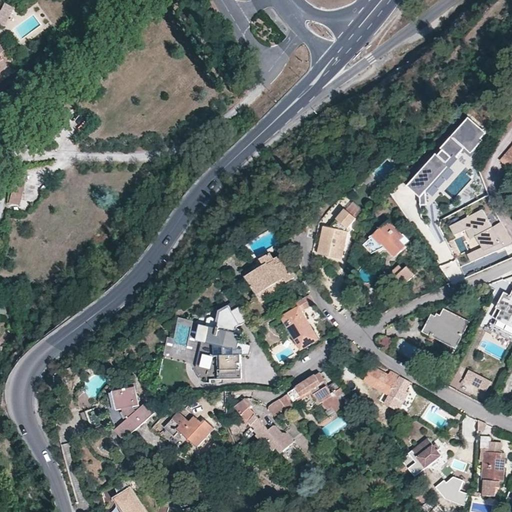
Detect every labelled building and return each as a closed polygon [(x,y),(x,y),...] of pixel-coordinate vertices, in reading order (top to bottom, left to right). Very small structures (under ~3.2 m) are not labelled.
[(0,23),(3,25),(14,7),(3,1),(0,7),(0,23)] [(59,59),(63,55),(57,49),(52,53),(59,59)] [(0,50),(0,82),(2,81),(0,77),(0,74),(12,66),(9,62),(11,60),(5,52),(2,53),(0,50)] [(59,59),(52,53),(46,61),(52,67),(59,59)] [(78,79),(74,85),(86,93),(90,87),(78,79)] [(438,154),(409,186),(422,197),(422,205),(428,205),(428,191),(450,165),(448,162),(453,157),(457,157),(466,147),(472,152),(484,139),(482,137),(487,132),(470,117),(443,148),(444,150),(440,155),(438,154)] [(511,170),(511,161),(508,158),(511,152),(511,147),(501,161),(510,169),(511,170)] [(9,177),(8,203),(21,204),(22,178),(9,177)] [(378,185),(369,197),(376,202),(384,189),(378,185)] [(483,209),(452,227),(456,236),(473,228),(477,237),(476,238),(483,249),(468,255),(472,263),(511,244),(511,239),(502,222),(493,227),(483,209)] [(355,218),(344,210),(330,228),(324,227),(318,254),(340,259),(346,232),(347,229),(355,218)] [(372,254),(384,243),(397,255),(406,247),(398,239),(403,236),(389,222),(364,246),(372,254)] [(263,260),(266,266),(247,277),(257,294),(283,278),(291,274),(282,259),(275,263),(271,255),(263,260)] [(406,273),(411,278),(420,270),(415,265),(406,273)] [(399,267),(391,274),(403,286),(411,278),(406,273),(399,267)] [(283,278),(286,283),(293,278),(291,274),(283,278)] [(492,317),(497,320),(510,295),(505,293),(492,317)] [(511,294),(511,296),(510,295),(497,320),(503,323),(502,326),(511,331),(511,294)] [(313,304),(309,296),(296,304),(298,308),(300,311),(313,304)] [(355,316),(367,309),(370,313),(376,308),(369,296),(350,308),(355,316)] [(222,312),(219,322),(234,325),(246,317),(238,302),(222,312)] [(298,308),(282,318),(300,350),(317,340),(300,311),(298,308)] [(433,336),(434,333),(450,340),(451,337),(459,341),(464,332),(460,330),(465,321),(444,310),(441,316),(437,315),(435,318),(431,316),(424,332),(433,336)] [(497,320),(492,317),(486,328),(511,341),(511,331),(502,326),(503,323),(497,320)] [(460,330),(464,332),(469,323),(465,321),(460,330)] [(232,332),(234,325),(219,322),(218,329),(232,332)] [(218,380),(242,379),(241,356),(237,356),(240,344),(240,343),(241,335),(232,332),(218,329),(205,326),(201,344),(195,369),(202,380),(218,380)] [(377,333),(374,342),(390,348),(393,339),(377,333)] [(451,337),(450,340),(434,333),(433,336),(455,348),(459,341),(451,337)] [(175,339),(167,337),(164,352),(171,354),(172,349),(175,339)] [(360,353),(358,350),(351,342),(349,343),(345,346),(354,358),(360,353)] [(237,356),(241,356),(249,355),(252,346),(240,343),(240,344),(237,356)] [(372,367),(364,382),(403,403),(409,393),(406,391),(410,383),(390,371),(387,376),(372,367)] [(468,371),(463,380),(486,392),(490,383),(468,371)] [(294,402),(304,395),(311,391),(313,393),(317,399),(319,403),(321,402),(326,409),(330,406),(334,412),(343,406),(334,393),(331,394),(327,387),(324,388),(321,391),(318,386),(322,384),(325,382),(319,372),(284,396),(287,401),(291,398),(294,402)] [(145,404),(136,413),(132,407),(138,406),(136,392),(125,394),(123,390),(114,392),(118,411),(122,409),(123,412),(125,416),(128,420),(120,427),(118,429),(116,431),(125,440),(153,413),(145,404)] [(285,406),(279,399),(270,406),(269,407),(268,409),(275,416),(285,406)] [(281,436),(283,433),(277,427),(274,426),(269,430),(255,415),(250,409),(252,407),(245,400),(235,408),(239,412),(244,416),(248,422),(253,424),(254,424),(258,428),(255,430),(259,434),(257,436),(264,444),(267,442),(275,451),(278,448),(282,453),(290,446),(282,438),(281,436)] [(98,407),(81,414),(89,437),(107,430),(98,407)] [(128,420),(125,416),(123,412),(122,409),(118,411),(112,412),(114,420),(117,423),(118,426),(120,427),(128,420)] [(214,428),(206,421),(203,424),(195,418),(190,423),(179,413),(165,427),(175,435),(179,431),(183,434),(197,447),(214,428)] [(233,435),(242,430),(244,428),(249,430),(253,424),(248,422),(244,416),(238,421),(229,426),(233,435)] [(183,434),(179,431),(175,435),(179,439),(183,434)] [(295,442),(287,433),(282,438),(290,446),(295,442)] [(491,437),(481,436),(481,450),(491,450),(491,437)] [(441,455),(431,442),(416,453),(412,451),(400,461),(413,477),(441,455)] [(501,453),(485,452),(483,481),(484,481),(483,491),(483,496),(499,497),(500,482),(503,482),(504,465),(505,458),(501,458),(501,453)] [(464,480),(453,475),(445,481),(443,479),(434,485),(444,497),(466,507),(469,495),(459,491),(464,480)] [(148,511),(132,487),(114,499),(122,511),(148,511)]
